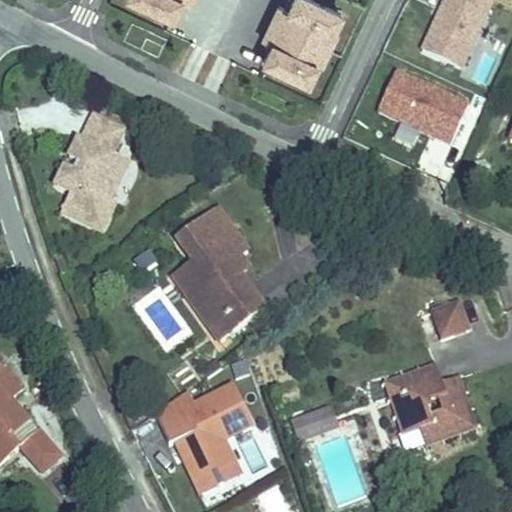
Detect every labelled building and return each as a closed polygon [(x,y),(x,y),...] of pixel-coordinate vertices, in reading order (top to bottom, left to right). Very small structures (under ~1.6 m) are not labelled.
[(137,0),(171,15),(177,0),(137,0)] [(285,0),(285,1),(283,0),(277,0),(254,59),(308,80),(339,0),(285,0)] [(440,0),(419,50),(463,70),(494,0),(440,0)] [(375,115),(451,145),(470,98),(394,69),(375,115)] [(54,224),(94,245),(109,215),(94,207),(98,198),(105,199),(110,198),(115,193),(117,188),(117,183),(116,179),(113,176),(109,173),(111,168),(107,166),(118,146),(90,131),(79,152),(75,150),(65,168),(71,172),(65,184),(59,181),(50,197),(64,204),(54,224)] [(209,225),(169,254),(184,274),(199,295),(180,309),(213,355),(253,326),(223,284),(242,271),(209,225)] [(55,274),(48,277),(55,296),(62,293),(55,274)] [(199,295),(184,274),(165,288),(180,309),(199,295)] [(425,331),(432,356),(458,349),(452,324),(425,331)] [(417,389),(366,400),(368,411),(376,451),(391,448),(395,467),(445,457),(435,406),(421,409),(417,389)] [(1,396),(0,396),(0,476),(7,472),(23,501),(44,489),(21,447),(15,451),(0,424),(13,417),(1,396)] [(176,414),(143,438),(159,468),(165,465),(175,460),(178,467),(174,469),(179,478),(173,481),(189,511),(198,511),(209,506),(211,508),(215,506),(214,504),(209,494),(227,485),(214,461),(242,446),(221,406),(183,427),(176,414)] [(178,467),(175,460),(165,465),(173,481),(179,478),(174,469),(178,467)] [(232,494),(227,485),(209,494),(214,504),(232,494)]
